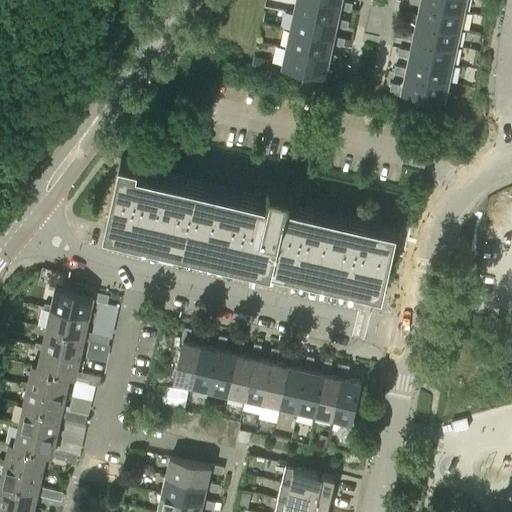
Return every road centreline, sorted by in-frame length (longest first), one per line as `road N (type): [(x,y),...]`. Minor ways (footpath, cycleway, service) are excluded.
road 1 (residential): [(412,334),(134,275)]
road 2 (tertiary): [(28,219),(185,0)]
road 3 (residential): [(412,334),(438,221),(482,173),(511,158)]
road 4 (residential): [(377,511),(412,334)]
road 5 (residential): [(99,448),(134,275)]
road 6 (residential): [(134,275),(94,265),(28,219)]
